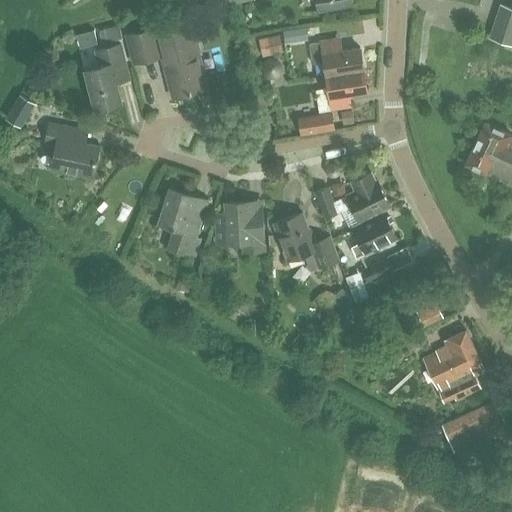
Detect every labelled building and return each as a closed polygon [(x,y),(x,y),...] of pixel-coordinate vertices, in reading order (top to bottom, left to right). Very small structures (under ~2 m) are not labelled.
[(316,0),(318,10),(354,4),(352,0),(316,0)] [(511,44),(511,6),(501,2),(489,37),(511,44)] [(123,36),(120,25),(120,24),(99,29),(103,42),(123,36)] [(157,27),(127,34),(134,62),(162,54),(173,96),(208,87),(198,50),(199,49),(193,25),(158,33),(157,27)] [(295,28),(297,41),(308,39),(306,27),(295,28)] [(280,28),(257,28),(257,52),(281,51),(280,28)] [(326,75),(364,69),(360,47),(323,53),(321,41),(309,43),(312,63),(324,61),(326,75)] [(96,108),(122,101),(114,73),(128,69),(121,43),(97,49),(100,65),(86,68),(96,108)] [(364,69),(326,75),(329,88),(317,90),(320,110),(332,108),(330,96),(368,90),(364,69)] [(22,127),(36,102),(20,92),(5,117),(22,127)] [(343,124),(354,122),(352,109),(341,111),(343,124)] [(301,135),(336,129),(333,111),(298,116),(301,135)] [(511,181),(511,136),(511,135),(511,133),(486,121),(466,163),(486,172),(487,170),(511,181)] [(72,127),(73,127),(49,122),(45,142),(57,144),(52,166),(94,175),(100,145),(69,139),(72,127)] [(331,177),(336,177),(340,173),(340,167),(336,164),(331,164),(327,167),(327,173),(331,177)] [(329,186),(317,191),(326,216),(338,212),(343,209),(352,205),(361,224),(362,225),(374,219),(370,213),(383,207),(390,204),(379,181),(376,182),(370,171),(350,181),(355,192),(348,195),(339,200),(334,201),(329,186)] [(190,253),(201,218),(193,215),(190,210),(195,195),(171,187),(160,223),(176,228),(181,239),(178,249),(190,253)] [(226,202),(227,211),(214,212),(216,243),(244,241),(245,251),(264,250),(262,212),(251,212),(251,200),(226,202)] [(397,236),(383,207),(370,213),(374,219),(362,225),(361,224),(354,228),(361,242),(352,246),(357,256),(367,251),(378,245),(380,250),(397,242),(394,237),(397,236)] [(314,242),(303,212),(274,222),(288,260),(305,253),(311,270),(339,259),(330,236),(314,242)] [(388,255),(362,268),(368,282),(371,280),(375,288),(398,277),(395,269),(388,255)] [(190,292),(193,282),(179,277),(176,287),(190,292)] [(353,299),(341,288),(336,293),(328,308),(337,316),(353,299)] [(255,334),(269,333),(269,318),(255,319),(255,334)] [(481,388),(475,374),(485,369),(466,329),(446,338),(450,346),(424,358),(439,390),(450,385),(457,399),(481,388)] [(507,426),(499,408),(486,414),(484,410),(465,419),(464,417),(445,426),(456,450),(494,432),(496,437),(507,432),(505,427),(507,426)]
